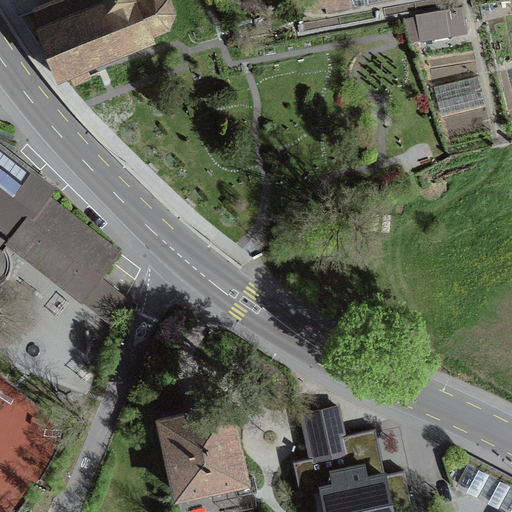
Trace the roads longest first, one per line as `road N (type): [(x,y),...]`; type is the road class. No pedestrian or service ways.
road 1 (primary): [(179,249),(296,334),(511,442)]
road 2 (residential): [(179,249),(75,511)]
road 3 (primary): [(0,57),(179,249)]
